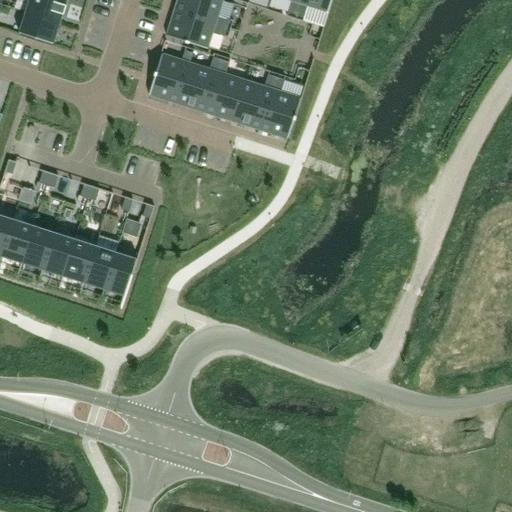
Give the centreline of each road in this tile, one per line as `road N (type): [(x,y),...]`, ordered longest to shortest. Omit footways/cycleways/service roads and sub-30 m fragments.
road 1 (unclassified): [(371,389),(465,148),(511,78)]
road 2 (unclassified): [(165,421),(186,359),(217,336),(371,389)]
road 3 (primary): [(324,499),(257,452),(165,421)]
road 4 (primary): [(156,452),(324,499)]
road 5 (primary): [(165,421),(63,388),(0,384)]
road 6 (primary): [(0,401),(156,452)]
road 7 (unknown): [(298,161),(381,183),(441,218)]
road 8 (unclassified): [(371,389),(441,407),(511,391)]
road 9 (residential): [(233,141),(100,99)]
